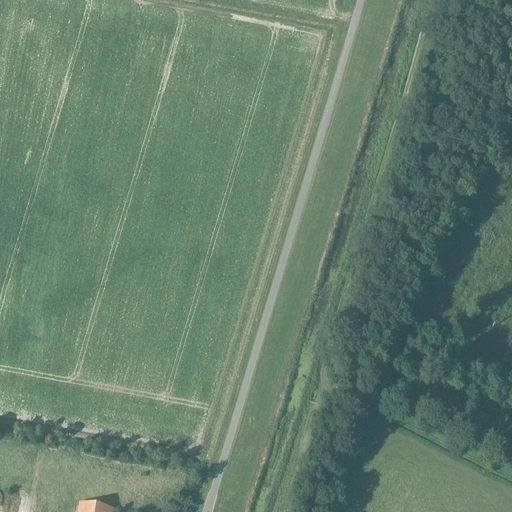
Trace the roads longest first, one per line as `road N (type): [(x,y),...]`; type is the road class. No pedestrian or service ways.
road 1 (track): [(511,474),(375,404),(316,387),(433,0)]
road 2 (unclassified): [(207,511),(361,0)]
road 3 (track): [(281,511),(316,387)]
road 4 (track): [(403,96),(511,152)]
